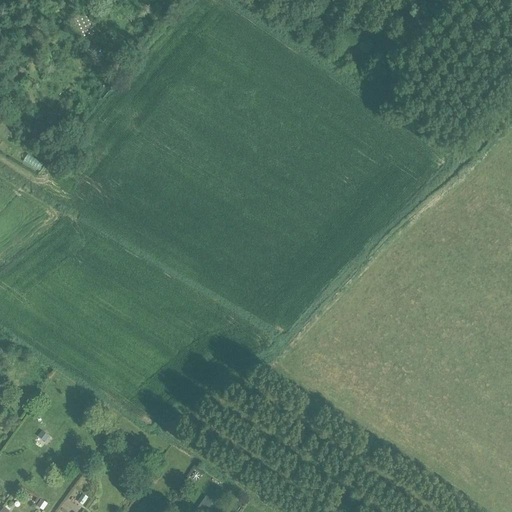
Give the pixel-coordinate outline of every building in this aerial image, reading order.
[(29,153),(25,161),(40,170),(45,162),(29,153)] [(41,430),(37,442),(48,446),(53,433),(41,430)] [(78,500),(86,504),(91,497),(83,492),(78,500)] [(201,509),(211,511),(214,497),(204,495),(201,509)] [(43,497),(37,503),(44,510),(50,504),(43,497)]
